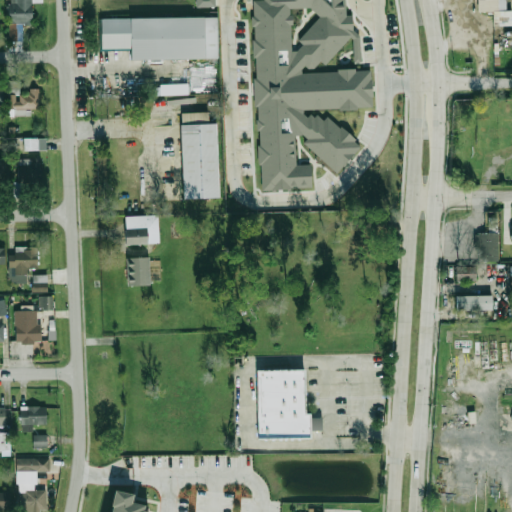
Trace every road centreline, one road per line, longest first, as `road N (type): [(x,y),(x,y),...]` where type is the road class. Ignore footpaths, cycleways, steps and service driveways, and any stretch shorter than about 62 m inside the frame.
road 1 (residential): [(72,511),(83,449),(63,0)]
road 2 (secondary): [(412,0),(418,81),(395,511)]
road 3 (secondary): [(422,511),(441,198),(440,4)]
